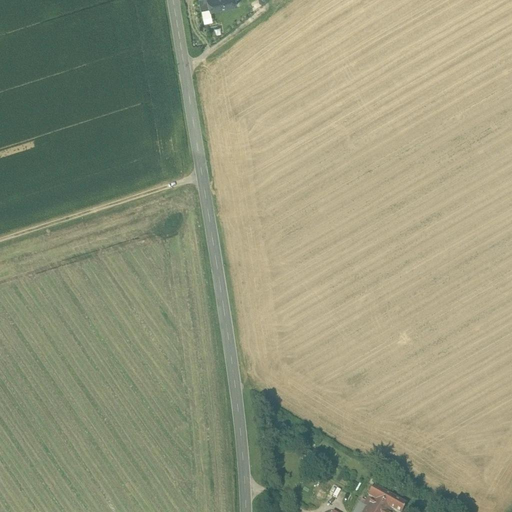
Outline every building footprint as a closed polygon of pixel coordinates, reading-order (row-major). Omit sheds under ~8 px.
[(210,8),(207,0),(198,0),(201,10),(210,8)] [(235,0),(207,0),(210,8),(210,11),(237,5),(235,0)] [(403,511),(407,505),(374,487),(368,497),(371,498),(394,511),(395,511),(403,511)] [(359,503),(354,511),(362,511),(371,498),(368,497),(363,505),(359,503)] [(392,511),(394,511),(371,498),(362,511),(392,511)]
